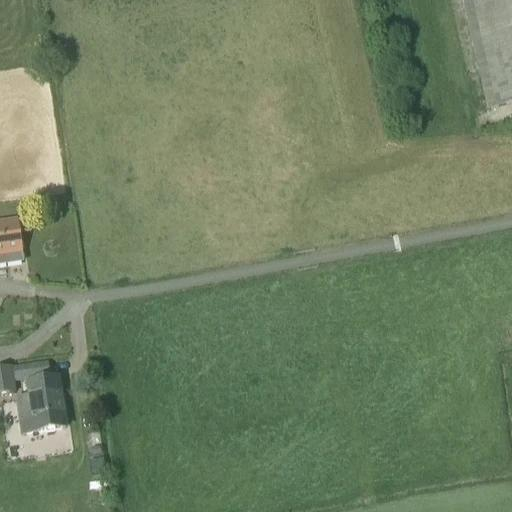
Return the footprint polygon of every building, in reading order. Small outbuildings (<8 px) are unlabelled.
[(511,0),(464,0),(490,110),(511,105),(511,0)] [(0,266),(22,264),(15,221),(0,223),(0,266)] [(500,353),(511,341),(511,322),(505,315),(483,336),(500,353)] [(12,368),(0,369),(0,396),(15,394),(14,383),(49,378),(47,364),(12,368)] [(26,398),(14,400),(19,438),(66,431),(58,379),(24,384),(26,398)] [(97,450),(90,451),(91,458),(98,457),(97,450)] [(92,461),(94,470),(104,469),(102,459),(92,461)]
